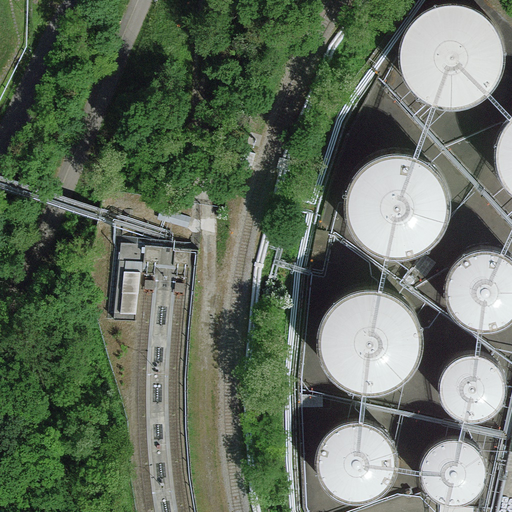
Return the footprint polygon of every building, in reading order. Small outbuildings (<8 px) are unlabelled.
[(499,25),(491,16),(482,9),(472,5),(461,2),(448,3),(436,6),(424,12),(415,20),(410,28),(404,41),(403,52),(403,65),(408,79),(417,91),(426,99),(436,104),(447,107),(461,107),(472,105),(482,100),(493,92),(500,83),(505,71),(508,61),(508,49),(504,36),(499,25)] [(511,114),(510,116),(505,123),(500,136),(498,148),(499,160),(503,174),(511,186),(511,114)] [(443,171),(436,163),(427,156),(417,152),(405,149),(393,149),(381,152),(369,159),(360,167),(354,175),(349,187),(347,199),(348,212),(353,226),(361,238),(370,246),(381,251),(391,254),(405,254),(416,252),(426,247),(437,239),(445,230),(450,218),(452,208),(452,196),(449,182),(443,171)] [(492,244),(483,244),(473,246),(466,250),(459,257),(453,265),(449,275),(448,286),(450,296),(456,307),(462,314),(469,319),(479,323),(491,324),(501,322),(511,317),(511,315),(511,251),(503,246),(492,244)] [(414,310),(407,301),(398,295),(388,290),(376,288),(364,288),(352,291),(340,298),(331,306),(325,313),(320,326),(318,337),(319,350),(324,364),(332,376),(341,384),(352,389),(362,392),(377,393),(387,390),(398,386),(409,377),(416,368),(421,357),(423,346),(423,335),(420,321),(414,310)] [(490,352),(481,348),(470,347),(461,349),(452,355),(444,364),(440,375),(441,386),(445,397),(452,405),(462,411),(474,413),(486,410),(495,404),(503,393),(506,383),(504,370),(498,358),(490,352)] [(361,418),(353,418),(343,421),(335,424),(328,431),(322,439),(318,449),(318,460),(320,471),(325,481),(331,488),(338,493),(349,497),(360,498),(370,496),(380,491),(388,484),(393,476),(397,467),(398,454),(395,443),(390,434),(384,428),(373,421),(361,418)] [(473,438),(464,435),(453,434),(444,436),(434,441),(427,451),(423,462),(423,473),(427,483),(434,491),(445,498),(456,499),(469,497),(478,491),(486,479),(488,469),(487,456),(480,445),(473,438)] [(476,511),(477,502),(447,500),(445,511),(476,511)]
